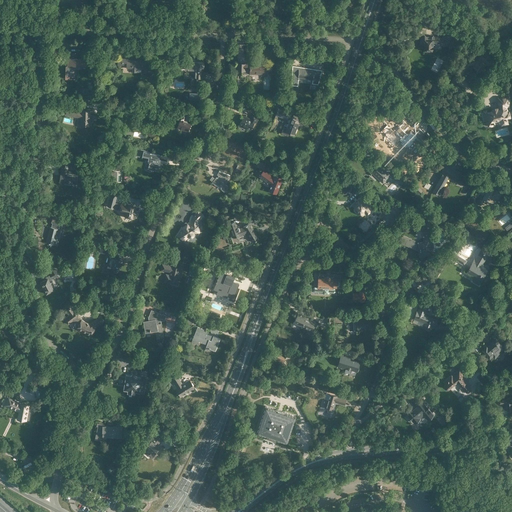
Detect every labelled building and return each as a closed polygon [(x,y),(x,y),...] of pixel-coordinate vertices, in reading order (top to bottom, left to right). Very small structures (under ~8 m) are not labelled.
[(447,30),(442,37),(449,42),(454,34),(447,30)] [(426,51),(432,51),(432,46),(433,46),(433,43),(440,43),(440,37),(434,36),(433,36),(433,35),(432,35),(432,36),(429,36),(429,35),(427,35),(427,36),(426,36),(424,34),(420,38),(424,42),(424,51),(425,51),(425,52),(426,51)] [(484,52),(472,67),(480,73),(486,65),(488,66),(493,59),(492,59),(491,58),(491,57),(484,52)] [(63,58),(63,63),(67,63),(67,65),(66,64),(66,66),(66,78),(75,78),(75,77),(73,77),(73,68),(79,69),(79,65),(88,66),(88,59),(63,58)] [(147,64),(147,61),(128,60),(128,59),(118,59),(118,63),(127,63),(126,68),(132,68),(132,72),(136,72),(137,68),(142,69),(142,72),(147,72),(147,70),(154,70),(154,64),(147,64)] [(195,64),(188,64),(188,62),(185,62),(185,69),(188,70),(188,69),(194,69),(194,74),(192,74),(192,78),(195,78),(194,85),(200,85),(200,78),(204,78),(205,74),(200,74),(201,68),(202,68),(202,63),(195,62),(195,64)] [(267,65),(237,64),(237,71),(245,71),(245,68),(250,68),(250,73),(262,74),(262,75),(267,76),(267,65)] [(292,65),(292,85),(297,86),(299,77),(313,79),(312,83),(318,84),(322,70),(314,69),(314,70),(312,69),(308,69),(306,68),(302,68),(300,68),(300,67),(292,65)] [(507,119),(511,118),(509,111),(508,111),(507,108),(510,107),(509,96),(506,96),(506,97),(497,97),(498,107),(491,108),(492,111),(487,112),(487,110),(483,111),(483,113),(485,121),(484,122),(486,123),(486,124),(486,125),(487,126),(488,126),(489,126),(490,126),(490,125),(492,127),(493,124),(494,124),(495,122),(494,122),(495,121),(499,120),(501,125),(508,123),(507,119)] [(68,107),(66,114),(81,118),(81,120),(80,124),(81,124),(81,125),(91,126),(91,124),(91,122),(91,121),(93,121),(93,115),(90,115),(90,111),(81,111),(73,110),(74,108),(68,107)] [(289,133),(294,135),(297,127),(296,126),(297,124),(298,125),(298,124),(302,125),(303,122),(304,119),(293,115),(291,114),(280,110),(278,109),(275,115),(288,120),(287,121),(288,122),(289,123),(286,128),(283,127),(281,133),(288,136),(289,133)] [(190,129),(189,129),(191,124),(187,122),(184,121),(183,121),(186,114),(177,110),(176,114),(178,114),(178,115),(180,116),(179,118),(180,118),(177,127),(188,132),(189,130),(190,129)] [(244,126),(251,130),(254,122),(256,123),(259,117),(252,114),(250,119),(245,117),(243,116),(239,126),(243,128),(244,126)] [(404,121),(401,117),(386,129),(384,131),(389,136),(391,139),(395,136),(394,135),(401,130),(410,141),(415,137),(403,122),(404,121)] [(160,155),(151,153),(151,152),(150,152),(145,151),(136,148),(134,156),(139,157),(140,156),(142,156),(142,154),(144,154),(143,156),(148,158),(148,161),(149,162),(149,163),(148,169),(158,171),(160,162),(158,162),(160,155)] [(77,175),(67,174),(67,173),(68,166),(68,165),(78,167),(79,160),(73,160),(72,164),(68,163),(62,163),(60,181),(76,183),(77,175)] [(236,168),(235,170),(241,172),(242,170),(244,166),(238,163),(236,168)] [(382,168),(376,163),(370,170),(379,178),(378,178),(383,183),(387,178),(386,177),(389,174),(382,168)] [(433,191),(438,194),(449,177),(464,185),(468,178),(464,175),(463,176),(445,165),(441,173),(443,174),(433,191)] [(216,177),(213,180),(216,183),(215,184),(225,191),(229,187),(225,184),(227,180),(230,176),(219,170),(217,175),(219,176),(218,178),(216,177)] [(274,175),(273,178),(263,171),(259,176),(271,185),(269,191),(276,194),(282,178),(274,175)] [(400,176),(395,172),(391,177),(396,181),(400,176)] [(418,186),(414,190),(419,194),(423,191),(418,186)] [(493,188),(488,186),(481,202),(486,204),(487,201),(491,202),(492,202),(493,202),(494,202),(495,200),(496,197),(498,198),(500,192),(493,189),(493,188)] [(117,195),(112,193),(108,206),(114,208),(114,209),(119,210),(120,210),(126,211),(125,216),(132,218),(133,213),(137,214),(139,208),(135,207),(135,206),(128,204),(127,205),(121,204),(115,203),(117,195)] [(355,202),(352,205),(356,209),(355,209),(355,210),(356,211),(356,212),(357,213),(358,213),(359,212),(362,217),(365,214),(366,215),(371,211),(368,208),(367,207),(370,205),(370,204),(365,199),(362,201),(360,198),(357,200),(358,201),(356,202),(355,202)] [(389,208),(395,216),(401,211),(394,204),(389,208)] [(198,221),(203,215),(198,210),(193,216),(193,217),(192,218),(192,219),(192,220),(191,220),(191,221),(191,222),(191,223),(191,224),(190,224),(188,225),(187,223),(182,227),(183,228),(182,229),(177,236),(184,241),(187,236),(189,237),(190,238),(191,238),(192,238),(192,237),(193,237),(193,236),(194,235),(194,234),(193,233),(199,232),(197,223),(197,221),(198,221)] [(381,219),(387,213),(384,210),(378,216),(381,219)] [(67,222),(68,218),(64,217),(53,214),(51,223),(52,223),(51,227),(50,227),(48,236),(49,236),(48,238),(47,238),(46,242),(48,243),(54,245),(56,236),(59,237),(63,221),(67,222)] [(258,239),(248,224),(245,225),(246,226),(244,227),(239,229),(239,228),(237,229),(234,222),(229,224),(234,238),(247,233),(253,242),(258,239)] [(424,242),(420,242),(403,235),(397,242),(419,251),(420,256),(429,255),(428,252),(432,251),(430,232),(423,233),(424,242)] [(473,261),(469,268),(466,266),(463,271),(475,278),(473,281),(478,284),(487,269),(480,265),(487,255),(481,251),(474,262),(473,261)] [(464,265),(466,261),(453,253),(451,257),(464,265)] [(119,272),(123,256),(117,254),(116,256),(111,254),(110,259),(109,263),(108,263),(107,269),(112,270),(112,271),(119,272)] [(172,280),(177,282),(180,268),(182,268),(183,262),(177,261),(176,267),(171,266),(162,264),(161,270),(170,272),(169,275),(166,274),(164,281),(171,283),(172,280)] [(44,279),(44,280),(40,282),(46,294),(56,288),(51,280),(53,279),(53,277),(60,277),(61,271),(52,270),(51,276),(51,277),(50,278),(49,276),(44,279)] [(235,294),(239,284),(225,278),(226,276),(227,273),(228,273),(221,270),(218,276),(219,276),(214,289),(219,292),(219,294),(226,297),(228,292),(235,295),(235,294)] [(423,274),(414,280),(418,286),(422,283),(423,285),(428,281),(423,274)] [(318,282),(318,285),(318,287),(314,287),(313,288),(313,290),(314,292),(323,292),(323,293),(324,294),(328,294),(329,293),(334,293),(335,292),(335,289),(335,288),(337,288),(337,285),(338,285),(339,285),(340,282),(339,281),(337,281),(337,279),(333,279),(333,278),(330,278),(329,276),(327,276),(326,278),(324,277),(324,278),(319,278),(318,280),(317,281),(318,282)] [(358,301),(366,302),(366,290),(358,290),(358,293),(352,293),(352,299),(358,300),(358,301)] [(417,311),(415,315),(414,318),(425,322),(423,327),(429,330),(431,325),(434,326),(437,320),(424,314),(427,307),(421,304),(417,312),(417,311)] [(213,315),(215,310),(205,306),(203,311),(213,315)] [(163,337),(161,324),(158,325),(157,321),(164,320),(165,316),(151,310),(149,318),(150,318),(150,321),(144,322),(145,330),(149,330),(150,332),(156,330),(158,340),(161,342),(163,337)] [(77,318),(77,317),(73,312),(64,319),(68,324),(74,320),(80,323),(77,328),(90,335),(95,327),(104,321),(103,319),(102,318),(101,316),(89,324),(77,318)] [(307,318),(298,314),(294,322),(302,326),(302,327),(312,331),(316,322),(307,318)] [(363,318),(362,316),(356,317),(357,326),(367,326),(367,328),(372,328),(371,317),(363,318)] [(194,336),(192,342),(197,344),(199,341),(201,342),(204,343),(207,344),(206,347),(211,349),(215,351),(220,338),(216,337),(217,335),(218,334),(217,327),(210,328),(211,336),(201,332),(201,331),(197,329),(194,336)] [(483,349),(484,349),(483,349),(492,361),(496,358),(498,358),(499,358),(500,358),(501,357),(502,356),(502,355),(502,353),(506,350),(500,343),(501,343),(506,340),(502,335),(498,339),(497,340),(496,339),(495,338),(494,338),(493,338),(493,339),(492,340),(492,341),(493,341),(492,342),(493,343),(488,348),(487,346),(486,346),(485,346),(484,346),(483,347),(483,348),(483,349)] [(345,348),(338,346),(336,352),(341,353),(338,365),(356,371),(360,360),(343,355),(345,348)] [(286,355),(276,350),(273,357),(273,358),(272,360),(282,364),(283,362),(286,355)] [(451,375),(451,374),(446,378),(446,379),(443,381),(445,383),(444,384),(444,385),(444,386),(444,387),(445,388),(446,388),(446,389),(448,388),(453,384),(454,386),(457,383),(460,386),(465,392),(466,393),(467,393),(468,393),(469,393),(470,392),(470,391),(470,389),(470,388),(465,382),(469,379),(466,374),(460,367),(451,375)] [(304,374),(300,372),(299,374),(298,374),(296,378),(295,381),(301,383),(301,381),(306,383),(311,385),(318,387),(319,383),(308,378),(303,376),(304,374)] [(126,375),(124,389),(128,390),(128,391),(134,392),(135,391),(138,392),(138,393),(143,393),(146,374),(141,373),(141,377),(136,376),(136,375),(131,374),(131,375),(126,375)] [(178,382),(180,380),(177,376),(172,378),(170,380),(172,383),(174,382),(177,389),(176,389),(180,396),(187,392),(186,391),(190,389),(190,390),(194,388),(190,381),(183,385),(181,383),(179,384),(178,382)] [(255,378),(253,383),(263,387),(265,381),(255,378)] [(338,397),(329,394),(326,393),(324,399),(327,400),(325,407),(332,409),(335,402),(344,405),(346,399),(338,397)] [(511,397),(509,398),(498,398),(498,405),(505,404),(505,409),(511,408),(511,397)] [(26,415),(27,415),(29,405),(21,404),(20,404),(19,404),(19,403),(8,398),(5,405),(19,412),(18,419),(25,420),(26,415)] [(414,411),(411,408),(406,412),(412,420),(413,419),(416,421),(428,411),(421,403),(417,406),(418,408),(414,411)] [(265,406),(256,432),(267,436),(266,439),(274,442),(275,439),(287,443),(296,416),(285,412),(276,409),(265,406)] [(109,426),(104,426),(104,425),(103,424),(103,423),(98,422),(97,426),(98,426),(95,439),(100,440),(102,435),(103,435),(103,434),(115,435),(115,436),(121,436),(122,426),(111,426),(111,425),(109,425),(109,426)] [(153,455),(159,449),(156,446),(163,438),(158,433),(151,440),(151,441),(142,450),(146,454),(149,451),(150,452),(149,453),(150,454),(151,453),(153,455)]
